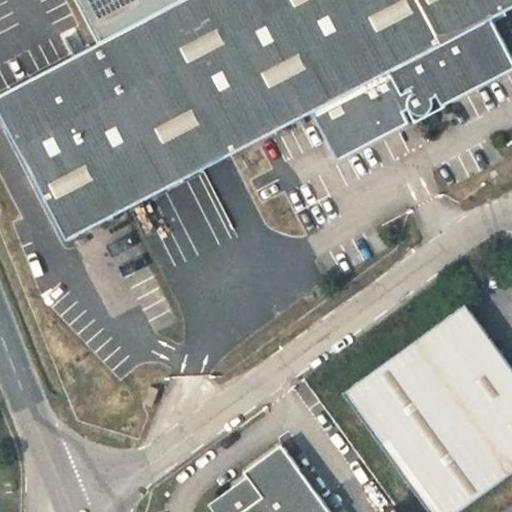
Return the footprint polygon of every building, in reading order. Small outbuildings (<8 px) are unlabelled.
[(463,98),(481,88),(436,0),(179,0),(101,40),(8,91),(83,235),(405,68),(410,79),(427,70),(434,83),(428,88),(425,94),(424,98),(430,105),(438,110),(439,110),(445,107),(447,90),(458,86),(463,98)] [(179,0),(80,0),(101,40),(179,0)] [(511,0),(436,0),(481,88),(511,71),(511,26),(505,13),(511,9),(511,0)] [(358,387),(447,511),(462,511),(511,476),(511,347),(479,301),(358,387)] [(296,440),(228,495),(236,505),(230,510),(230,511),(345,511),(348,510),(296,440)]
